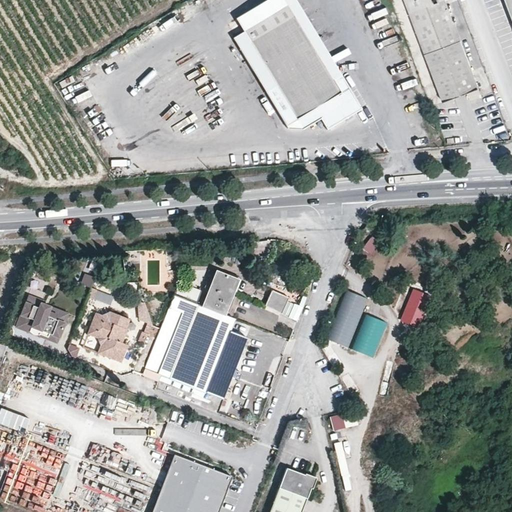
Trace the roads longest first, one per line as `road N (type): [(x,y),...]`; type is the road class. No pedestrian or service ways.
road 1 (primary): [(0,222),(445,189)]
road 2 (unknown): [(211,27),(134,70),(126,85),(129,110),(144,131),(170,140),(259,135)]
road 3 (unknown): [(391,123),(366,60),(324,0)]
road 4 (unknown): [(259,135),(391,123)]
